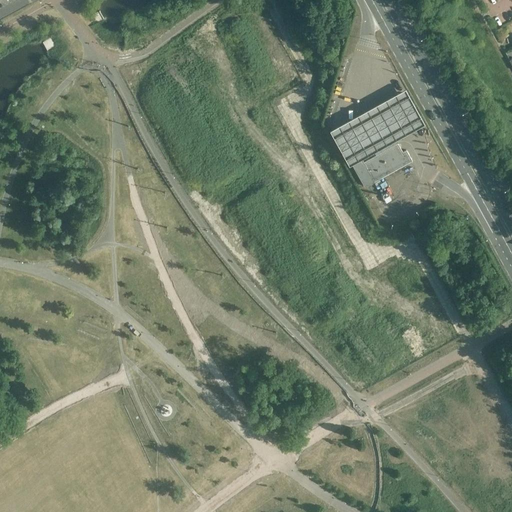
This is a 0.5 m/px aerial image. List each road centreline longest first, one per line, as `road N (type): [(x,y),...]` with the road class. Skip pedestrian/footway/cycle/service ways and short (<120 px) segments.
road 1 (trunk): [(371,0),(505,243)]
road 2 (trunk): [(511,223),(388,0)]
